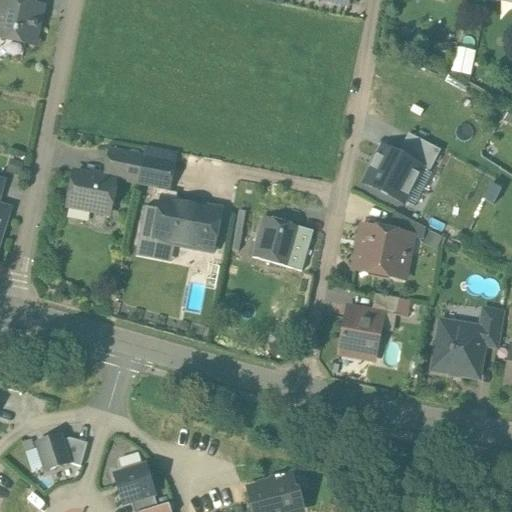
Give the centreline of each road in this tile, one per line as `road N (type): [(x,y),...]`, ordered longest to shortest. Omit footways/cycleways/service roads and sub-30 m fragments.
road 1 (residential): [(302,389),(376,0)]
road 2 (residential): [(70,0),(9,308)]
road 3 (residential): [(302,389),(511,434)]
road 4 (residential): [(126,342),(302,389)]
road 5 (residential): [(182,511),(180,492),(149,442),(105,419)]
road 6 (residential): [(9,308),(126,342)]
